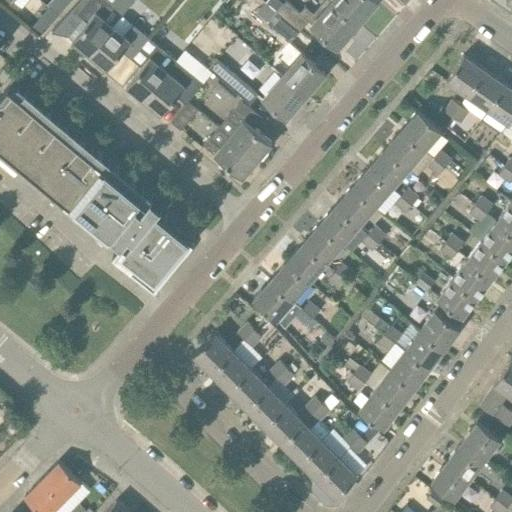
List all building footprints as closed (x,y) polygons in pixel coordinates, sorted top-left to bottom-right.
[(44,31),(72,0),(53,0),(34,21),(44,31)] [(121,13),(104,0),(88,0),(77,13),(87,21),(72,39),(80,45),(78,48),(86,55),(88,52),(91,55),(115,26),(112,24),(121,13)] [(291,41),(300,31),(266,2),(263,0),(248,0),(259,9),(257,12),(291,41)] [(300,12),(286,1),(284,3),(279,0),(266,0),(266,2),(300,31),(309,21),(309,20),(308,20),(300,12)] [(357,23),(331,0),(312,23),(337,46),(357,23)] [(330,0),(331,0),(357,23),(377,0),(376,0),(330,0)] [(122,50),(132,59),(150,37),(133,23),(124,34),(115,26),(91,55),(94,57),(92,60),(97,64),(100,62),(107,68),(122,50)] [(140,100),(143,97),(166,69),(157,62),(166,51),(150,37),(132,59),(141,67),(127,84),(134,90),(132,93),(140,100)] [(281,73),(306,94),(325,72),(301,51),(281,73)] [(446,80),(467,94),(485,69),(464,54),(446,80)] [(166,69),(143,97),(146,100),(143,103),(152,110),(154,107),(162,113),(176,96),(186,104),(189,101),(204,82),(176,59),(167,70),(166,69)] [(250,104),(258,94),(239,78),(217,59),(208,68),(250,104)] [(467,94),(489,109),(506,83),(485,69),(467,94)] [(306,94),(281,73),(262,95),(287,117),(306,94)] [(236,97),(217,80),(211,88),(230,104),(236,97)] [(113,230),(123,238),(114,249),(156,284),(194,238),(157,207),(162,202),(163,201),(152,192),(19,81),(13,88),(9,85),(0,95),(0,143),(109,235),(113,230)] [(489,109),(509,123),(511,121),(511,119),(511,87),(506,83),(489,109)] [(228,137),(256,161),(259,158),(261,160),(268,152),(265,149),(272,142),(254,127),(263,117),(241,99),(227,117),(238,126),(228,137)] [(453,116),(461,104),(453,99),(444,110),(453,116)] [(189,101),(186,104),(171,121),(182,129),(199,109),(189,101)] [(461,122),(470,110),(461,104),(453,116),(461,122)] [(402,128),(426,149),(442,130),(418,109),(402,128)] [(511,122),(511,121),(509,123),(503,133),(502,134),(511,141),(511,139),(511,122)] [(409,168),(426,149),(402,128),(385,147),(409,168)] [(259,163),(256,161),(228,137),(220,147),(209,138),(204,145),(242,177),(249,169),(252,171),(259,163)] [(393,187),(409,168),(385,147),(369,166),(393,187)] [(434,157),(445,166),(452,158),(441,149),(434,157)] [(438,175),(445,166),(434,157),(427,165),(438,175)] [(510,182),(511,179),(511,170),(504,164),(498,173),(510,182)] [(376,206),(393,187),(369,166),(352,185),(376,206)] [(360,225),(376,206),(352,185),(336,204),(360,225)] [(412,204),(419,196),(408,186),(401,194),(412,204)] [(405,212),(412,204),(401,194),(394,202),(405,212)] [(475,203),(487,212),(494,204),(482,195),(475,203)] [(511,231),(511,202),(510,201),(496,219),(511,231)] [(481,220),(487,212),(475,203),(469,211),(481,220)] [(343,244),(360,225),(336,204),(319,223),(343,244)] [(506,258),(511,250),(511,231),(496,219),(480,239),(506,258)] [(327,263),(343,244),(319,223),(303,242),(327,263)] [(368,232),(379,242),(386,234),(375,224),(368,232)] [(379,242),(368,232),(361,240),(367,246),(372,250),(379,242)] [(446,241),(458,251),(464,242),(452,233),(446,241)] [(491,277),(506,258),(480,239),(466,257),(491,277)] [(452,260),(458,251),(446,241),(439,250),(452,260)] [(310,282),(327,263),(303,242),(286,261),(310,282)] [(451,277),(477,296),(491,277),(466,257),(451,277)] [(270,280),(294,301),(310,282),(286,261),(270,280)] [(335,270),(346,280),(353,272),(342,262),(335,270)] [(339,288),(346,280),(335,270),(328,278),(339,288)] [(416,280),(428,289),(435,280),(423,272),(416,280)] [(435,308),(455,323),(462,314),(477,296),(451,277),(436,296),(441,300),(435,308)] [(277,320),(294,301),(270,280),(253,299),(277,320)] [(302,308),(313,317),(320,309),(309,300),(302,308)] [(306,326),(313,317),(302,308),(295,316),(306,326)] [(420,327),(445,347),(460,327),(455,323),(435,308),(420,327)] [(245,339),(256,329),(248,322),(238,332),(245,339)] [(384,333),(395,341),(402,333),(390,324),(384,333)] [(430,367),(445,347),(420,327),(404,347),(430,367)] [(256,329),(245,339),(253,346),(263,336),(256,329)] [(193,354),(211,371),(233,349),(215,332),(193,354)] [(389,350),(395,341),(384,333),(377,341),(389,350)] [(414,388),(430,367),(404,347),(388,368),(414,388)] [(211,371),(229,389),(251,367),(233,349),(211,371)] [(508,393),(511,395),(511,357),(494,383),(479,405),(493,415),(502,402),(508,393)] [(277,377),(287,366),(280,359),(269,369),(277,377)] [(354,372),(366,381),(372,372),(360,363),(354,372)] [(287,366),(277,377),(285,384),(295,374),(287,366)] [(229,389),(247,407),(269,385),(251,367),(229,389)] [(374,387),(399,407),(414,388),(388,368),(374,387)] [(359,389),(366,381),(354,372),(347,380),(359,389)] [(247,407),(264,425),(287,403),(269,385),(247,407)] [(399,407),(374,387),(358,408),(383,428),(399,407)] [(313,412),(323,402),(316,394),(305,405),(306,406),(313,412)] [(323,402),(313,412),(320,420),(330,410),(323,402)] [(502,402),(493,415),(501,420),(509,408),(502,402)] [(264,425),(282,443),(304,421),(287,403),(264,425)] [(511,409),(509,408),(501,420),(509,425),(511,420),(511,409)] [(462,440),(486,459),(502,438),(478,420),(462,440)] [(282,443),(300,461),(322,439),(304,421),(282,443)] [(351,445),(361,435),(353,427),(343,437),(351,445)] [(361,435),(351,445),(358,452),(367,442),(368,442),(367,441),(361,435)] [(300,461),(318,478),(340,456),(322,439),(300,461)] [(470,479),(486,459),(462,440),(447,460),(470,479)] [(340,456),(318,478),(335,496),(358,474),(340,456)] [(42,478),(64,499),(71,492),(82,481),(60,460),(42,478)] [(470,479),(447,460),(431,481),(455,499),(470,479)] [(42,511),(50,511),(64,499),(42,478),(25,495),(42,511)] [(496,497),(507,506),(511,499),(511,495),(502,488),(496,497)] [(438,506),(444,498),(433,489),(427,497),(438,506)] [(489,506),(497,511),(502,511),(507,506),(496,497),(489,506)] [(78,502),(76,499),(70,505),(77,511),(84,511),(86,511),(78,502)] [(105,511),(131,511),(117,499),(105,511)]
